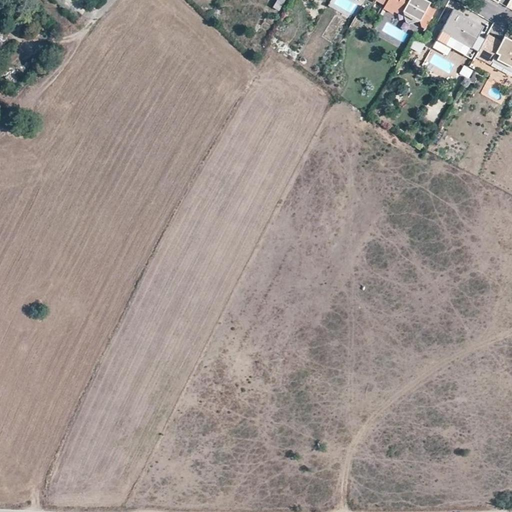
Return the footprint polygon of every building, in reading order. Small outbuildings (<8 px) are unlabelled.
[(277,0),(274,6),(279,10),(285,0),(277,0)] [(404,9),(421,18),(423,24),(426,26),(438,6),(430,1),(431,0),(430,0),(389,0),(386,5),(385,7),(394,12),(395,9),(398,11),(404,9)] [(436,39),(445,44),(455,27),(461,30),(467,21),(461,17),(462,14),(453,9),(436,39)] [(445,44),(463,55),(475,34),(479,27),(467,21),(461,30),(455,27),(445,44)] [(463,55),(473,60),(475,56),(484,39),(475,34),(463,55)] [(493,57),(511,67),(511,40),(504,36),(501,41),(487,34),(484,39),(475,56),(490,64),(491,61),(493,57)] [(421,54),(425,44),(415,40),(410,49),(421,54)] [(491,61),(511,71),(511,67),(493,57),(491,61)] [(468,79),(473,71),(464,65),(459,74),(468,79)]
